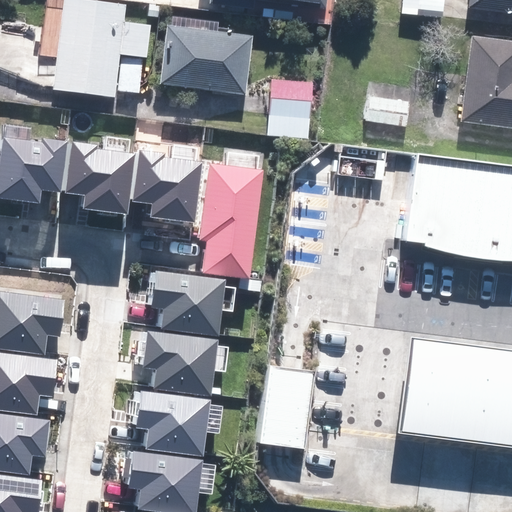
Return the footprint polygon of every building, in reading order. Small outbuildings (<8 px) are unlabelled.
[(61,0),(56,0),(45,94),(109,102),(110,93),(136,96),(145,27),(120,23),(122,8),(61,0)] [(260,0),(262,0),(325,8),(326,0),(210,0),(210,2),(259,8),(260,0)] [(511,0),(463,0),(462,11),(511,17),(511,0)] [(249,39),(160,27),(152,88),(241,99),(249,39)] [(511,44),(465,38),(453,126),(511,133),(511,44)] [(269,78),(265,133),(309,137),(314,82),(269,78)] [(408,105),(363,100),(360,124),(405,130),(408,105)] [(84,196),(82,208),(126,215),(136,154),(124,152),(126,140),(107,137),(105,149),(98,148),(98,145),(74,141),(66,193),(84,196)] [(0,159),(0,199),(40,204),(42,189),(61,192),(67,142),(43,139),(42,143),(3,138),(0,159)] [(151,204),(149,216),(193,223),(203,162),(191,160),(193,148),(174,145),(172,157),(164,156),(165,153),(141,149),(133,201),(151,204)] [(207,242),(203,272),(251,277),(263,171),(258,170),(259,158),(228,154),(226,166),(210,164),(201,241),(207,242)] [(511,166),(416,155),(403,242),(511,256),(511,166)] [(154,269),(149,306),(162,308),(159,327),(220,335),(224,308),(235,309),(239,285),(227,283),(228,279),(154,269)] [(0,293),(0,348),(45,355),(47,335),(60,337),(65,301),(0,293)] [(143,330),(138,368),(151,370),(148,388),(210,397),(213,369),(225,371),(228,346),(217,345),(217,340),(143,330)] [(511,446),(511,349),(410,337),(398,432),(511,446)] [(0,353),(0,409),(37,415),(40,395),(53,397),(57,361),(0,353)] [(289,367),(271,364),(259,443),(280,446),(307,450),(319,372),(289,367)] [(138,390),(133,427),(146,429),(143,448),(204,456),(208,429),(219,430),(223,406),(211,404),(212,400),(138,390)] [(0,414),(0,470),(29,474),(32,454),(45,456),(49,421),(0,414)] [(130,450),(125,488),(138,490),(135,509),(160,511),(197,511),(200,490),(211,491),(215,467),(203,465),(204,460),(130,450)] [(0,476),(0,511),(38,511),(42,482),(0,476)]
